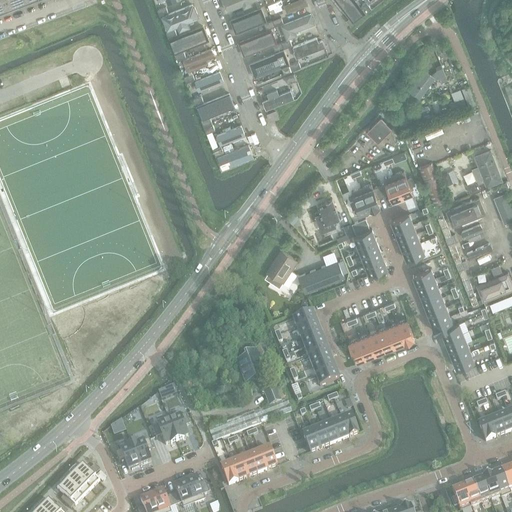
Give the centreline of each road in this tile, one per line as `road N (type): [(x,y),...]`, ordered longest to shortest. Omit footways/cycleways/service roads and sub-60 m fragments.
road 1 (residential): [(511,182),(455,43),(440,28),(416,35),(342,136),(320,151),(297,139)]
road 2 (tertiary): [(68,425),(151,337),(285,157)]
road 3 (residential): [(243,511),(252,493),(371,443),(376,430),(361,380)]
road 4 (residential): [(285,157),(261,135),(206,0)]
road 5 (residential): [(361,380),(347,375),(325,327),(328,309),(404,275)]
road 6 (residential): [(334,511),(475,459)]
